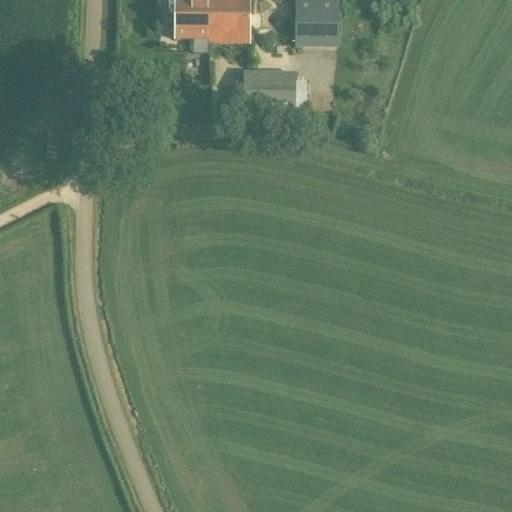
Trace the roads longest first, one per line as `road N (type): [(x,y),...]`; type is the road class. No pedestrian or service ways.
road 1 (unclassified): [(152,511),(105,385),(85,299),(93,0)]
road 2 (track): [(87,149),(201,134),(258,137),(511,196)]
